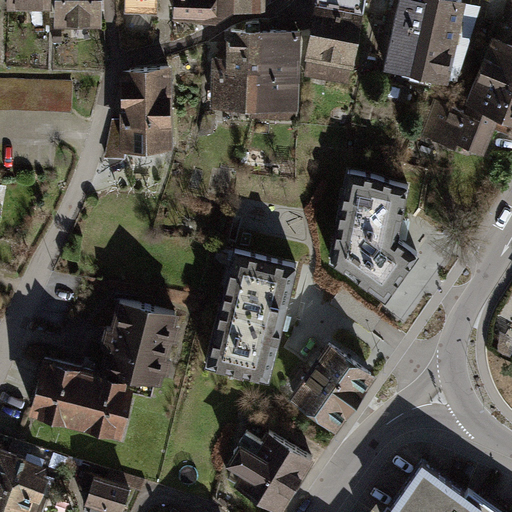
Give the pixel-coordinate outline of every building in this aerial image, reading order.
[(48,0),(5,0),(6,10),(48,11),(48,0)] [(103,0),(54,0),(55,24),(104,23),(103,0)] [(124,0),(125,12),(163,13),(162,0),(124,0)] [(162,0),(163,13),(166,21),(172,16),(215,18),(232,6),(231,0),(162,0)] [(363,8),(315,0),(303,74),(347,82),(363,8)] [(464,7),(426,0),(393,0),(379,77),(448,90),(464,7)] [(511,6),(505,4),(475,83),(511,97),(511,6)] [(303,28),(231,24),(229,54),(212,53),(210,104),(252,106),(251,117),(298,119),(303,28)] [(172,63),(121,65),(119,135),(108,135),(105,155),(126,156),(126,145),(172,144),(172,63)] [(511,97),(475,83),(461,118),(435,108),(427,130),(486,153),(494,133),(511,139),(511,97)] [(407,183),(350,170),(329,257),(385,297),(416,253),(394,237),(407,183)] [(295,261),(234,246),(206,358),(267,373),(295,261)] [(117,294),(99,371),(132,380),(156,385),(175,307),(117,294)] [(328,345),(286,396),(330,431),(372,381),(328,345)] [(99,371),(42,359),(28,418),(118,439),(132,380),(99,371)] [(236,469),(230,480),(281,509),(311,456),(260,427),(250,444),(237,436),(221,461),(236,469)] [(0,457),(0,511),(24,511),(30,496),(36,498),(45,472),(0,457)] [(464,492),(423,463),(388,511),(506,511),(468,486),(464,492)] [(92,479),(81,511),(122,511),(129,491),(92,479)]
